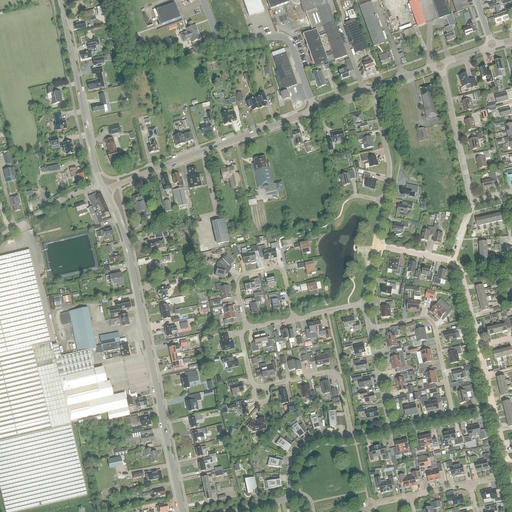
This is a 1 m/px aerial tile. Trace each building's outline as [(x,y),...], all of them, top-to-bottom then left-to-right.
[(259,0),(242,0),(249,17),(264,11),(259,0)] [(309,50),(315,67),(347,56),(335,23),(326,0),(266,0),(270,9),(289,2),(288,0),(291,0),(292,1),(293,3),(296,4),(298,4),(300,4),(304,13),(308,12),(314,30),(303,34),(307,45),(305,45),(307,50),(309,50)] [(385,43),(370,0),(356,0),(374,47),(385,43)] [(426,24),(417,0),(415,0),(409,2),(417,27),(426,24)] [(432,0),(439,19),(442,18),(444,19),(446,19),(449,26),(445,28),(448,35),(445,36),(446,41),(454,38),(455,38),(454,33),(451,25),(454,25),(451,14),(449,15),(443,0),(432,0)] [(452,0),(457,13),(468,9),(465,0),(452,0)] [(498,8),(497,5),(495,1),(488,3),(491,10),(498,8)] [(161,25),(180,18),(175,3),(156,10),(161,25)] [(507,12),(503,14),(502,10),(501,10),(499,4),(497,5),(498,8),(499,11),(500,15),(503,22),(509,20),(507,12)] [(105,6),(97,8),(98,16),(106,14),(105,6)] [(503,22),(500,15),(494,17),(497,24),(503,22)] [(368,49),(357,19),(345,23),(346,26),(343,27),(350,45),(351,45),(352,48),(353,47),(356,53),(368,49)] [(80,30),(86,28),(85,21),(76,23),(76,24),(75,25),(75,29),(79,28),(80,30)] [(466,25),(467,28),(463,30),(465,35),(472,33),(472,32),(475,31),(472,23),(466,25)] [(192,43),(200,39),(198,34),(199,34),(198,32),(195,26),(187,29),(188,32),(180,35),(183,42),(191,39),(192,43)] [(407,43),(418,40),(413,28),(403,31),(407,43)] [(82,60),(92,57),(91,53),(92,53),(91,49),(96,48),(95,47),(99,46),(99,43),(87,45),(89,52),(81,54),(82,60)] [(271,53),(274,63),(276,67),(273,68),(277,78),(275,78),(280,91),(286,89),(297,85),(284,49),(271,53)] [(381,65),(390,62),(387,53),(378,56),(381,65)] [(365,70),(374,67),(372,61),(370,62),(369,57),(362,60),(364,64),(363,64),(365,70)] [(497,65),(493,66),(497,77),(502,76),(500,70),(504,69),(502,59),(495,61),(497,65)] [(488,83),(493,81),(490,71),(487,72),(486,66),(479,68),(482,78),(486,77),(488,83)] [(88,90),(100,88),(104,87),(101,73),(102,73),(101,67),(92,69),(93,75),(95,74),(97,81),(88,83),(88,87),(88,90)] [(342,70),(339,71),(339,72),(341,79),(349,77),(348,73),(350,72),(349,67),(342,70)] [(318,88),(326,85),(321,71),(318,72),(317,70),(313,71),(313,73),(313,74),(318,88)] [(470,84),(471,87),(473,87),(477,85),(474,78),(468,80),(466,73),(458,76),(462,87),(470,84)] [(426,119),(440,115),(435,93),(433,93),(431,86),(421,88),(423,95),(422,96),(423,102),(427,101),(428,106),(424,107),(426,119)] [(52,87),(46,88),(47,94),(51,93),(54,104),(57,103),(57,104),(62,103),(60,96),(61,95),(60,91),(53,93),(52,87)] [(286,89),(280,91),(278,92),(280,96),(281,96),(283,101),(289,98),(286,89)] [(255,98),(259,109),(265,107),(263,99),(266,98),(264,92),(258,94),(259,97),(255,98)] [(497,103),(508,100),(506,93),(500,95),(500,94),(495,95),(497,103)] [(106,105),(104,94),(99,95),(101,104),(98,105),(98,104),(96,105),(92,106),(93,112),(104,110),(105,111),(108,111),(106,105)] [(476,100),(474,94),(469,95),(470,99),(462,101),(465,111),(473,109),(471,101),(476,100)] [(252,111),(259,109),(255,98),(249,100),(249,101),(246,102),(248,108),(251,107),(252,111)] [(504,109),(499,110),(501,117),(511,115),(510,108),(504,110),(504,109)] [(60,112),(53,113),(55,123),(54,123),(56,131),(67,129),(65,121),(62,121),(60,112)] [(209,121),(213,120),(211,112),(207,113),(208,119),(204,120),(205,125),(201,127),(203,134),(212,132),(210,124),(209,121)] [(224,125),(231,123),(230,120),(232,119),(232,120),(236,119),(235,113),(228,114),(228,112),(221,114),(224,125)] [(360,128),(368,126),(367,122),(363,123),(361,113),(355,115),(355,114),(351,115),(352,119),(354,125),(359,124),(360,128)] [(475,129),(474,125),(479,124),(477,114),(471,115),(472,119),(465,120),(467,131),(475,129)] [(507,131),(511,129),(511,123),(501,126),(501,128),(506,127),(506,131),(507,131)] [(119,125),(108,128),(110,136),(121,133),(119,125)] [(150,153),(158,151),(156,142),(155,138),(157,137),(155,128),(148,130),(150,139),(149,139),(150,145),(148,146),(150,153)] [(426,128),(416,130),(419,142),(429,140),(426,128)] [(511,136),(511,129),(507,131),(506,131),(503,132),(503,134),(507,133),(508,137),(511,136)] [(176,146),(191,141),(190,140),(193,140),(190,131),(173,136),(175,142),(175,143),(176,146)] [(296,147),(303,144),(301,137),(302,137),(300,131),(290,134),(292,140),(293,140),(296,147)] [(330,138),(326,139),(329,151),(333,150),(331,144),(334,143),(333,142),(344,140),(342,131),(336,132),(331,133),(332,138),(330,139),(330,138)] [(478,140),(483,139),(481,132),(475,134),(476,138),(469,139),(472,150),(480,148),(478,140)] [(365,149),(374,147),(371,136),(365,138),(364,134),(357,135),(358,141),(363,140),(365,149)] [(59,147),(57,136),(50,137),(52,148),(59,147)] [(110,162),(118,160),(117,157),(118,157),(116,152),(117,152),(113,138),(105,140),(109,154),(107,154),(109,159),(110,162)] [(304,144),(308,155),(313,153),(312,152),(310,147),(312,146),(311,141),(304,144)] [(65,148),(65,149),(64,149),(63,151),(63,153),(64,154),(66,154),(66,155),(74,153),(73,149),(74,149),(73,146),(72,146),(71,142),(64,143),(64,144),(60,145),(61,148),(65,148)] [(485,158),(490,157),(489,151),(483,152),(484,156),(476,158),(479,168),(487,167),(485,158)] [(11,162),(9,153),(3,154),(6,164),(11,162)] [(366,168),(369,167),(369,168),(378,165),(377,161),(376,161),(375,156),(368,158),(367,154),(361,156),(362,162),(368,161),(368,164),(365,165),(366,168)] [(269,162),(266,163),(265,157),(254,160),(255,165),(254,165),(254,166),(253,166),(254,170),(258,188),(263,187),(263,189),(265,189),(266,193),(276,190),(277,192),(284,190),(282,181),(275,182),(275,184),(274,184),(269,162)] [(50,172),(60,170),(59,165),(41,169),(42,173),(50,171),(50,172)] [(71,178),(76,176),(77,179),(79,183),(84,182),(83,176),(82,171),(77,173),(75,166),(69,168),(71,178)] [(3,170),(5,179),(14,177),(13,168),(3,170)] [(190,188),(201,186),(199,175),(197,175),(196,168),(187,169),(189,177),(188,177),(190,188)] [(239,182),(237,173),(234,174),(233,168),(228,169),(227,168),(221,170),(223,179),(229,177),(232,189),(241,187),(240,182),(239,182)] [(348,174),(340,176),(343,186),(350,184),(349,180),(355,178),(353,171),(347,172),(348,174)] [(492,179),(496,178),(495,172),(489,174),(490,178),(482,180),(483,189),(494,186),(492,179)] [(179,189),(184,188),(182,179),(180,179),(179,174),(172,175),(174,184),(178,183),(179,189)] [(374,190),(376,180),(370,179),(370,175),(364,174),(363,180),(367,181),(365,187),(370,188),(370,189),(374,190)] [(171,189),(171,187),(169,181),(167,175),(161,176),(164,191),(171,189)] [(415,197),(415,193),(417,194),(419,187),(411,185),(410,189),(402,188),(401,194),(402,195),(401,197),(402,198),(404,198),(405,197),(406,195),(415,197)] [(184,188),(179,189),(173,191),(176,207),(187,205),(184,194),(186,194),(185,190),(184,191),(184,188)] [(109,212),(101,194),(96,196),(95,195),(89,197),(94,207),(97,206),(99,211),(95,212),(99,224),(107,220),(105,214),(109,212)] [(137,217),(150,213),(146,202),(145,203),(144,200),(143,194),(132,197),(134,203),(135,203),(136,206),(134,206),(137,217)] [(19,205),(20,204),(19,201),(20,201),(18,196),(9,198),(11,206),(13,206),(15,212),(20,210),(19,205)] [(249,206),(257,204),(255,196),(247,198),(249,206)] [(172,210),(170,200),(163,201),(165,212),(172,210)] [(82,213),(87,211),(84,202),(75,205),(77,212),(81,211),(82,213)] [(408,209),(412,210),(413,204),(408,203),(407,206),(398,205),(397,212),(407,214),(408,209)] [(89,208),(92,216),(95,226),(98,225),(92,207),(89,208)] [(494,215),(496,222),(497,226),(499,226),(498,222),(502,221),(501,213),(494,215)] [(496,222),(494,215),(488,216),(489,224),(490,228),(493,227),(492,223),(496,222)] [(489,224),(488,216),(481,218),(483,225),(484,229),(487,229),(486,225),(489,224)] [(218,244),(229,242),(224,219),(213,222),(218,244)] [(403,233),(404,227),(408,228),(409,223),(402,222),(401,225),(395,224),(393,231),(395,231),(396,235),(402,234),(402,232),(403,233)] [(441,244),(443,234),(438,233),(439,229),(438,229),(439,225),(434,224),(434,228),(432,235),(435,235),(434,242),(441,244)] [(429,234),(432,235),(434,228),(428,227),(427,231),(423,230),(421,239),(428,241),(429,234)] [(98,237),(101,236),(101,238),(104,237),(105,240),(109,239),(109,236),(113,235),(111,228),(103,230),(103,231),(100,231),(100,232),(97,232),(98,237)] [(163,237),(161,230),(154,232),(155,239),(163,237)] [(163,240),(159,240),(155,241),(151,242),(148,243),(149,246),(148,246),(148,249),(153,248),(154,248),(156,248),(156,247),(157,247),(157,246),(158,246),(158,249),(165,248),(163,240)] [(306,253),(306,254),(310,253),(308,242),(294,245),(295,248),(300,247),(302,254),(306,253)] [(279,249),(277,243),(270,244),(271,249),(269,250),(271,259),(277,258),(275,250),(279,249)] [(251,252),(248,253),(250,263),(256,261),(254,252),(258,252),(257,246),(250,247),(251,252)] [(271,259),(269,250),(266,250),(265,246),(258,247),(259,253),(263,253),(265,260),(271,259)] [(240,255),(236,247),(232,249),(236,257),(240,255)] [(108,412),(110,419),(118,418),(129,415),(124,393),(119,394),(113,395),(110,380),(103,382),(102,374),(100,367),(94,368),(92,362),(90,350),(62,357),(61,357),(58,344),(55,345),(52,346),(51,341),(29,250),(25,251),(0,257),(0,487),(5,511),(14,511),(87,495),(71,424),(70,421),(108,412)] [(241,252),(242,254),(244,264),(245,264),(245,265),(249,264),(249,263),(250,263),(248,253),(247,250),(241,252)] [(110,263),(120,260),(119,254),(114,255),(114,254),(111,255),(111,257),(109,258),(110,263)] [(231,268),(229,266),(233,262),(227,255),(223,260),(222,259),(217,264),(229,270),(231,268)] [(400,275),(401,268),(398,267),(399,261),(394,260),(389,259),(388,263),(389,263),(388,269),(395,270),(394,274),(396,274),(396,276),(399,277),(400,275)] [(153,273),(163,271),(162,267),(161,267),(160,262),(152,264),(153,273)] [(305,264),(305,263),(297,264),(298,269),(305,267),(307,274),(311,273),(311,274),(315,273),(313,262),(305,264)] [(415,271),(416,263),(410,262),(408,272),(411,272),(410,277),(417,278),(419,272),(415,271)] [(228,273),(229,270),(217,264),(215,270),(217,270),(215,276),(223,279),(225,273),(228,274),(228,273)] [(430,273),(431,266),(425,265),(424,270),(423,270),(422,275),(428,276),(427,280),(431,281),(433,274),(430,273)] [(447,271),(440,269),(438,278),(434,277),(433,283),(440,285),(441,280),(445,281),(447,271)] [(123,283),(121,274),(119,274),(118,274),(115,275),(106,277),(107,281),(110,280),(111,285),(117,284),(118,287),(123,286),(123,283)] [(261,283),(262,289),(264,295),(268,294),(267,288),(268,288),(267,285),(276,283),(275,277),(265,279),(266,282),(261,283)] [(258,282),(254,283),(253,280),(251,280),(251,283),(244,285),(245,291),(255,289),(255,288),(259,287),(258,282)] [(221,294),(230,292),(228,286),(222,287),(221,283),(215,284),(216,288),(217,291),(220,290),(221,294)] [(300,285),(301,291),(308,290),(309,296),(314,295),(314,296),(318,295),(315,283),(309,285),(308,284),(300,285)] [(389,287),(383,286),(381,293),(386,294),(386,293),(391,294),(392,289),(395,290),(396,285),(390,284),(389,287)] [(491,288),(488,288),(484,289),(483,285),(475,287),(477,293),(485,291),(492,290),(491,288)] [(159,295),(162,295),(163,300),(168,299),(167,293),(168,293),(167,291),(171,288),(169,286),(166,288),(166,287),(157,289),(159,295)] [(63,302),(71,301),(70,290),(63,291),(63,295),(62,295),(63,302)] [(273,294),(268,296),(269,301),(271,300),(273,310),(279,309),(278,302),(281,301),(281,298),(274,300),(273,294)] [(413,311),(414,300),(408,300),(408,296),(404,295),(404,303),(408,304),(407,311),(413,311)] [(256,303),(260,302),(259,297),(251,299),(252,304),(249,304),(252,314),(258,313),(256,303)] [(110,309),(109,309),(111,315),(119,313),(119,310),(120,310),(131,308),(129,300),(115,303),(116,308),(110,309)] [(435,316),(444,305),(439,301),(430,312),(435,316)] [(382,318),(391,317),(390,309),(394,309),(393,302),(386,303),(386,306),(381,307),(382,318)] [(488,304),(480,305),(482,312),(489,310),(493,309),(492,307),(489,308),(488,304)] [(160,306),(162,313),(175,310),(175,307),(168,309),(167,305),(160,306)] [(451,312),(444,305),(435,316),(440,320),(443,316),(446,318),(451,312)] [(96,349),(96,346),(88,308),(75,310),(75,311),(61,314),(63,325),(72,324),(74,335),(78,352),(84,351),(96,349)] [(170,319),(169,314),(172,314),(175,314),(175,315),(180,314),(179,310),(175,310),(162,313),(163,320),(170,319)] [(234,312),(224,315),(226,320),(223,320),(224,324),(230,323),(229,319),(235,318),(234,312)] [(120,318),(110,320),(111,326),(114,325),(114,324),(117,324),(118,325),(121,324),(122,327),(129,325),(128,318),(129,318),(128,314),(120,316),(120,318)] [(354,326),(355,331),(361,329),(359,323),(356,324),(354,317),(343,320),(344,328),(354,326)] [(499,325),(501,333),(507,331),(506,327),(509,327),(507,319),(502,320),(503,322),(499,323),(500,325),(499,325)] [(500,325),(499,323),(499,321),(497,321),(496,322),(497,325),(493,326),(495,334),(501,333),(499,325),(500,325)] [(320,322),(314,323),(316,333),(319,332),(320,335),(323,335),(324,336),(326,335),(325,331),(322,331),(320,322)] [(316,333),(314,323),(308,324),(309,332),(306,332),(307,339),(313,338),(312,334),(316,333)] [(493,326),(492,323),(490,323),(491,327),(487,328),(489,336),(495,334),(493,326)] [(416,330),(415,325),(409,326),(411,333),(415,333),(416,336),(426,334),(425,328),(416,330)] [(172,336),(171,332),(177,331),(176,326),(168,327),(167,327),(167,328),(165,328),(167,337),(172,336)] [(277,352),(283,351),(283,349),(280,350),(279,345),(278,342),(283,341),(283,342),(286,342),(286,339),(288,338),(287,331),(287,329),(281,331),(282,337),(275,339),(276,343),(275,343),(277,352)] [(387,342),(396,340),(395,336),(399,336),(397,330),(392,331),(392,334),(386,336),(387,342)] [(456,338),(455,331),(451,331),(451,332),(445,334),(446,340),(456,338)] [(99,336),(101,345),(102,347),(121,343),(118,333),(99,336)] [(221,343),(222,351),(234,349),(232,341),(229,341),(228,339),(227,333),(219,334),(221,343)] [(265,334),(259,335),(261,344),(265,344),(266,348),(272,347),(271,340),(267,341),(265,334)] [(427,340),(426,334),(416,336),(417,339),(412,340),(414,347),(420,346),(419,341),(427,340)] [(259,351),(258,349),(258,345),(261,344),(259,335),(253,336),(255,343),(251,344),(253,352),(259,351)] [(181,345),(179,346),(179,345),(169,348),(170,355),(176,354),(180,353),(179,348),(187,346),(186,340),(180,341),(181,345)] [(387,342),(389,348),(395,347),(396,350),(401,349),(400,343),(397,344),(396,340),(387,342)] [(96,349),(97,351),(97,353),(121,349),(122,356),(129,355),(127,343),(121,345),(121,343),(102,347),(101,345),(96,346),(96,349)] [(354,346),(352,347),(352,343),(344,344),(345,348),(351,347),(352,352),(355,351),(355,354),(356,355),(359,354),(360,353),(365,352),(363,344),(354,346)] [(449,353),(451,364),(459,362),(458,355),(461,354),(460,346),(453,348),(454,352),(449,353)] [(498,351),(500,358),(501,362),(504,362),(502,358),(507,357),(505,349),(498,351)] [(327,357),(331,356),(330,350),(323,351),(324,354),(321,355),(323,365),(325,365),(330,364),(329,362),(328,362),(327,357)] [(397,356),(391,358),(392,364),(401,362),(400,358),(404,357),(403,351),(397,353),(397,356)] [(308,354),(310,363),(316,362),(317,365),(316,365),(317,367),(321,366),(321,365),(323,365),(321,355),(313,357),(312,353),(308,354)] [(176,354),(170,355),(172,362),(182,360),(181,358),(177,359),(176,354)] [(433,361),(432,355),(422,358),(423,364),(418,365),(419,369),(426,368),(425,363),(433,361)] [(233,360),(232,356),(222,358),(223,364),(227,363),(228,368),(227,368),(227,369),(227,372),(228,372),(231,372),(232,371),(231,368),(238,366),(236,359),(233,360)] [(183,368),(182,360),(172,362),(174,370),(183,368)] [(368,368),(367,362),(361,363),(360,360),(354,361),(355,367),(357,366),(358,371),(368,368)] [(269,377),(274,376),(273,368),(276,368),(275,362),(271,362),(272,366),(267,368),(269,377)] [(401,362),(392,364),(393,370),(400,368),(401,372),(407,370),(405,365),(401,365),(401,362)] [(464,378),(466,377),(465,372),(472,370),(471,364),(464,366),(465,371),(453,373),(454,380),(464,378)] [(426,379),(436,377),(435,371),(428,373),(427,369),(420,370),(421,375),(423,374),(424,376),(426,376),(426,379)] [(190,383),(198,381),(196,372),(185,374),(186,378),(181,379),(183,389),(190,388),(188,378),(189,378),(190,383)] [(396,385),(405,384),(404,380),(408,379),(407,373),(401,374),(402,378),(395,379),(396,385)] [(360,388),(372,385),(370,378),(362,379),(361,375),(352,377),(353,381),(358,380),(360,388)] [(498,384),(506,383),(510,382),(509,379),(505,380),(504,376),(497,378),(498,384)] [(430,384),(438,383),(436,377),(426,379),(427,383),(423,384),(425,390),(431,389),(430,384)] [(237,393),(243,391),(242,384),(239,385),(238,381),(228,384),(229,387),(231,387),(232,395),(237,394),(237,393)] [(329,385),(328,381),(321,383),(323,394),(331,393),(332,396),(335,396),(334,389),(330,390),(329,385)] [(304,386),(300,387),(302,398),(306,397),(306,400),(315,398),(314,391),(310,392),(308,385),(304,386)] [(414,392),(413,385),(406,387),(406,389),(408,389),(409,393),(414,392)] [(466,393),(472,392),(471,385),(462,387),(463,391),(458,392),(460,404),(468,402),(466,393)] [(289,402),(286,390),(278,391),(281,404),(289,402)] [(375,401),(374,393),(367,395),(366,391),(360,392),(361,399),(365,398),(366,403),(375,401)] [(192,412),(192,411),(195,410),(196,412),(198,412),(197,410),(198,409),(197,401),(201,400),(200,394),(190,396),(191,401),(186,402),(188,412),(189,411),(189,412),(192,412)] [(440,394),(434,396),(435,400),(431,400),(433,411),(439,409),(437,402),(441,401),(440,394)] [(422,405),(426,404),(427,412),(433,411),(431,400),(428,401),(427,396),(420,397),(422,405)] [(137,406),(137,407),(140,407),(141,408),(144,408),(143,406),(147,405),(145,399),(142,399),(142,398),(136,399),(135,397),(127,399),(129,407),(137,406)] [(504,409),(511,407),(511,405),(510,401),(503,403),(504,409)] [(241,413),(242,413),(243,415),(248,414),(248,410),(247,408),(246,404),(241,405),(240,402),(227,405),(228,409),(237,407),(238,412),(239,413),(241,413)] [(286,405),(287,412),(296,410),(294,403),(286,405)] [(379,416),(378,409),(373,410),(373,409),(366,411),(367,419),(379,416)] [(335,411),(329,411),(328,412),(328,413),(328,414),(329,426),(325,426),(325,427),(342,426),(341,416),(336,416),(336,414),(335,411)] [(200,420),(203,419),(202,414),(194,415),(195,418),(190,419),(191,428),(197,427),(195,421),(200,420)] [(313,429),(308,431),(313,429),(320,427),(325,427),(323,427),(322,418),(318,418),(317,415),(309,417),(313,429)] [(141,422),(142,426),(143,426),(143,427),(146,427),(145,425),(151,424),(149,417),(138,419),(138,416),(130,417),(131,424),(141,422)] [(250,419),(245,425),(248,428),(248,427),(253,431),(259,430),(260,430),(261,430),(261,431),(262,432),(264,432),(265,432),(265,430),(265,429),(266,429),(264,418),(257,420),(258,424),(255,424),(253,422),(250,419)] [(304,433),(308,431),(307,432),(302,424),(299,426),(297,423),(290,428),(298,437),(294,441),(298,437),(304,433)] [(479,425),(473,426),(475,436),(478,435),(480,437),(481,440),(487,438),(486,432),(482,433),(482,434),(481,434),(479,425)] [(475,436),(473,426),(467,427),(469,436),(464,437),(465,443),(472,442),(471,439),(472,437),(472,436),(475,436)] [(206,428),(202,429),(197,430),(198,433),(193,434),(194,442),(204,440),(202,434),(208,433),(209,433),(209,431),(207,431),(206,428)] [(141,444),(154,441),(153,434),(152,434),(152,430),(141,432),(140,433),(130,435),(131,436),(124,438),(125,443),(132,441),(132,442),(140,440),(141,444)] [(449,431),(451,441),(454,440),(455,445),(464,444),(463,438),(458,439),(457,440),(455,430),(449,431)] [(448,442),(451,441),(449,431),(443,432),(445,441),(441,442),(443,448),(449,447),(448,442)] [(432,441),(431,436),(432,436),(431,434),(427,435),(427,436),(425,436),(427,446),(430,445),(431,449),(438,447),(437,440),(432,441)] [(423,437),(423,436),(418,437),(419,439),(420,439),(421,444),(416,445),(418,452),(425,450),(424,447),(427,446),(425,436),(423,437)] [(290,445),(294,441),(292,443),(287,438),(284,440),(281,438),(276,444),(286,451),(284,456),(286,451),(290,445)] [(409,447),(407,442),(408,441),(408,439),(403,440),(403,441),(401,441),(403,451),(407,450),(407,454),(413,453),(412,447),(409,447)] [(392,457),(395,456),(396,458),(401,457),(400,452),(403,451),(401,441),(399,442),(399,441),(394,442),(395,444),(396,444),(397,450),(391,451),(392,457)] [(383,445),(377,447),(379,456),(382,456),(383,461),(389,459),(388,451),(384,452),(383,445)] [(201,450),(206,449),(206,446),(196,448),(197,457),(203,456),(201,450)] [(379,456),(377,447),(371,448),(373,455),(370,455),(371,461),(374,461),(373,458),(379,456)] [(127,448),(114,451),(115,456),(128,454),(127,448)] [(151,463),(158,462),(156,451),(152,452),(151,448),(144,450),(145,456),(149,455),(151,463)] [(480,461),(483,471),(489,469),(487,461),(491,460),(489,453),(483,455),(484,460),(480,461)] [(268,466),(280,468),(279,472),(279,474),(280,472),(280,468),(281,465),(282,461),(283,458),(284,456),(283,458),(276,456),(275,459),(270,458),(268,466)] [(483,471),(480,461),(477,461),(476,456),(469,458),(471,464),(475,464),(477,472),(483,471)] [(110,468),(123,465),(121,457),(108,460),(110,468)] [(211,457),(209,457),(203,459),(203,462),(199,463),(200,471),(206,470),(205,464),(207,464),(212,463),(211,457)] [(460,465),(456,466),(459,476),(465,475),(463,466),(467,465),(465,458),(459,460),(460,465)] [(420,468),(424,467),(428,466),(427,460),(418,461),(420,468)] [(459,476),(456,466),(453,466),(452,461),(445,463),(447,470),(451,469),(453,477),(459,476)] [(432,471),(435,481),(440,480),(439,472),(442,472),(441,463),(437,464),(438,470),(432,471)] [(150,480),(162,478),(160,471),(153,472),(153,471),(148,472),(148,474),(145,475),(146,478),(149,478),(150,480)] [(416,481),(419,480),(419,478),(421,477),(420,471),(418,472),(411,473),(412,476),(409,477),(411,487),(413,486),(413,487),(417,486),(417,484),(416,484),(416,481)] [(279,476),(279,474),(279,476),(273,476),(273,480),(267,481),(268,489),(280,487),(281,491),(282,491),(280,487),(279,480),(279,476)] [(202,477),(203,485),(209,483),(208,478),(212,478),(212,475),(202,477)] [(411,487),(409,477),(405,478),(405,475),(398,476),(400,485),(404,484),(405,488),(411,487)] [(385,482),(387,492),(393,491),(391,484),(394,483),(393,476),(388,477),(389,481),(385,482)] [(246,483),(244,483),(246,491),(245,492),(245,494),(246,495),(247,496),(248,496),(250,496),(251,495),(251,494),(254,493),(253,489),(256,489),(254,478),(245,480),(246,483)] [(381,483),(380,478),(375,479),(377,489),(380,489),(381,493),(387,492),(385,482),(381,483)] [(230,479),(231,484),(221,486),(222,488),(234,485),(233,479),(230,479)] [(209,483),(203,485),(205,492),(215,490),(214,488),(210,489),(209,483)] [(142,492),(142,493),(140,494),(140,496),(143,496),(151,495),(151,496),(154,496),(154,497),(159,496),(160,499),(165,498),(165,495),(164,489),(151,492),(150,487),(144,488),(145,492),(142,492)] [(481,492),(483,500),(491,498),(492,499),(497,498),(496,490),(492,491),(492,489),(488,490),(488,491),(481,492)] [(215,490),(205,492),(206,500),(212,498),(211,493),(215,492),(215,490)] [(455,498),(454,495),(447,496),(448,502),(453,501),(454,505),(464,503),(463,496),(455,498)] [(423,510),(423,511),(433,511),(433,509),(441,508),(439,501),(430,503),(431,507),(426,508),(426,509),(423,510)]
